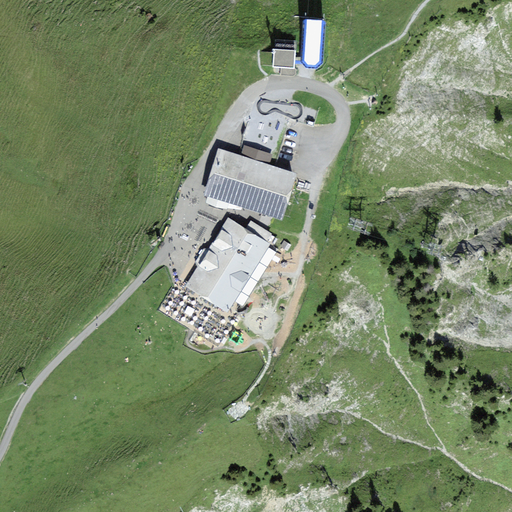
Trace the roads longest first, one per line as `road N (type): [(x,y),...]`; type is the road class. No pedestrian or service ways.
road 1 (track): [(322,92),(278,84),(250,95),(209,153),(169,244),(33,386),(0,452)]
road 2 (track): [(322,92),(339,105),(340,128),(303,229)]
